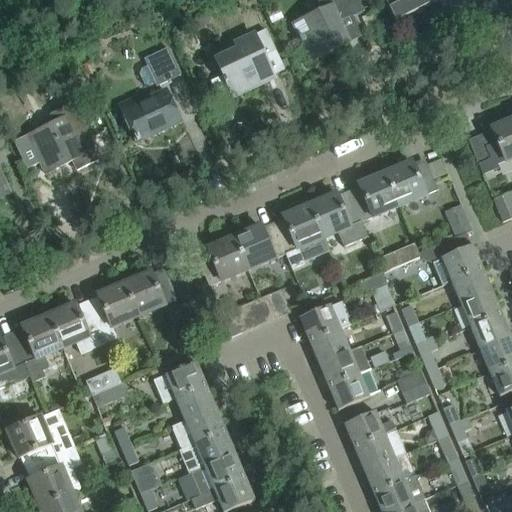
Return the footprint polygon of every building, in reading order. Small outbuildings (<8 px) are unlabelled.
[(300,39),(310,62),(349,44),(343,31),(339,33),(335,24),(350,17),(354,26),(355,26),(351,17),(363,11),(358,0),(316,0),(322,12),(305,20),(311,34),(300,39)] [(387,0),(388,3),(397,21),(441,0),(387,0)] [(263,57),(274,52),(265,32),(254,37),(254,36),(234,45),(237,51),(215,61),(223,77),(225,81),(227,85),(230,92),(256,80),(259,86),(274,79),(273,77),(263,57)] [(156,88),(180,77),(167,49),(144,60),(147,67),(141,70),(139,76),(144,86),(149,88),(155,85),(156,88)] [(119,107),(136,143),(180,123),(165,92),(145,102),(143,96),(135,99),(138,105),(123,112),(120,106),(119,107)] [(27,137),(31,146),(40,164),(51,159),(56,170),(73,162),(77,172),(100,161),(93,146),(91,147),(88,140),(90,140),(74,105),(51,116),(54,124),(27,137)] [(511,121),(491,130),(494,137),(470,147),(478,167),(490,162),(493,168),(511,159),(511,121)] [(411,164),(384,175),(398,209),(437,192),(426,166),(414,171),(411,164)] [(0,200),(10,195),(0,173),(0,200)] [(361,193),(350,198),(361,224),(362,224),(398,209),(384,175),(358,186),(361,193)] [(511,193),(511,194),(501,199),(510,221),(511,219),(511,193)] [(336,196),(309,207),(323,240),(337,234),(343,248),(367,238),(362,224),(361,224),(350,198),(339,203),(336,196)] [(510,221),(501,199),(493,202),(502,224),(510,221)] [(285,225),(274,230),(285,256),(291,271),(304,265),(298,251),(323,240),(309,207),(282,218),(285,225)] [(260,228),(233,239),(247,272),(285,256),(274,230),(263,235),(260,228)] [(441,260),(450,284),(482,270),(472,247),(471,248),(466,235),(422,253),(424,260),(434,263),(441,260)] [(247,272),(233,239),(207,250),(210,257),(198,262),(209,288),(247,272)] [(450,284),(460,307),(492,293),(482,270),(450,284)] [(150,274),(123,285),(137,318),(176,302),(165,276),(153,281),(150,274)] [(382,274),(358,284),(363,296),(387,286),(382,274)] [(100,304),(89,308),(100,334),(137,318),(123,285),(97,297),(100,304)] [(281,292),(269,296),(278,319),(290,314),(281,292)] [(460,307),(470,330),(501,316),(492,293),(460,307)] [(269,296),(257,301),(266,324),(278,319),(269,296)] [(257,301),(245,306),(254,328),(266,324),(257,301)] [(299,320),(308,344),(340,330),(350,325),(341,303),(330,308),(330,307),(299,320)] [(75,306),(48,317),(62,350),(75,345),(80,356),(104,345),(100,334),(89,308),(78,313),(75,306)] [(245,306),(233,311),(242,334),(254,328),(245,306)] [(401,310),(409,328),(418,325),(410,307),(401,310)] [(242,334),(233,311),(221,316),(230,339),(242,334)] [(385,317),(393,335),(402,331),(395,313),(385,317)] [(470,330),(480,353),(511,339),(501,316),(470,330)] [(24,335),(14,340),(29,378),(31,384),(45,378),(42,372),(49,369),(44,358),(62,350),(48,317),(21,328),(24,335)] [(409,328),(418,352),(435,344),(432,337),(424,340),(418,325),(409,328)] [(308,344),(318,367),(350,353),(340,330),(308,344)] [(402,331),(393,335),(399,351),(409,347),(402,331)] [(29,378),(14,340),(2,345),(0,339),(0,390),(6,388),(29,378)] [(480,353),(489,375),(511,365),(511,341),(511,339),(480,353)] [(418,352),(428,375),(437,371),(430,355),(438,351),(435,344),(418,352)] [(318,367),(328,390),(369,373),(371,372),(362,348),(350,353),(318,367)] [(163,405),(174,400),(174,399),(206,386),(196,364),(154,382),(163,405)] [(511,365),(489,375),(499,399),(511,393),(511,365)] [(437,371),(428,375),(435,391),(444,387),(441,380),(452,376),(448,366),(437,371)] [(397,382),(401,393),(425,383),(420,372),(397,382)] [(369,373),(328,390),(338,413),(369,400),(368,396),(377,392),(369,373)] [(425,383),(401,393),(407,406),(430,396),(425,383)] [(174,399),(174,400),(184,423),(215,410),(206,386),(174,399)] [(94,398),(98,409),(122,399),(117,388),(94,398)] [(443,410),(450,428),(460,424),(452,406),(443,410)] [(181,451),(194,446),(193,445),(225,432),(215,410),(184,423),(171,428),(180,451),(181,451)] [(343,427),(353,450),(384,437),(385,437),(396,433),(391,423),(380,427),(375,415),(376,415),(375,413),(343,427)] [(26,457),(30,466),(74,448),(69,437),(60,441),(52,430),(46,433),(41,420),(40,419),(7,433),(18,460),(26,457)] [(431,424),(438,441),(447,437),(440,420),(431,424)] [(460,424),(450,428),(457,444),(466,440),(460,424)] [(113,433),(120,450),(129,446),(122,429),(113,433)] [(188,475),(191,474),(203,468),(234,454),(225,432),(193,445),(194,446),(181,451),(180,451),(178,452),(188,475)] [(108,437),(95,442),(106,469),(119,464),(108,437)] [(353,450),(363,473),(394,460),(385,437),(384,437),(353,450)] [(447,437),(438,441),(445,458),(454,454),(447,437)] [(129,446),(120,450),(127,465),(136,461),(129,446)] [(28,482),(38,508),(72,494),(62,470),(70,467),(72,471),(82,466),(74,448),(30,466),(35,479),(28,482)] [(191,474),(200,497),(244,478),(234,454),(203,468),(191,474)] [(363,473),(373,496),(404,483),(404,482),(394,460),(363,473)] [(465,464),(472,481),(482,477),(475,460),(465,464)] [(450,471),(457,487),(467,483),(460,467),(450,471)] [(133,480),(139,495),(148,491),(142,476),(133,480)] [(482,477),(472,481),(480,498),(489,494),(482,477)] [(200,497),(191,500),(195,510),(217,501),(221,511),(231,511),(255,502),(244,478),(200,497)] [(373,496),(379,511),(398,511),(424,502),(423,501),(425,501),(415,478),(404,482),(404,483),(373,496)] [(467,483),(457,487),(464,505),(474,501),(467,483)] [(148,491),(139,495),(146,511),(149,511),(156,509),(148,491)] [(79,511),(72,494),(38,508),(40,511),(79,511)] [(483,504),(486,511),(499,511),(494,499),(483,504)] [(398,511),(427,511),(424,502),(398,511)]
